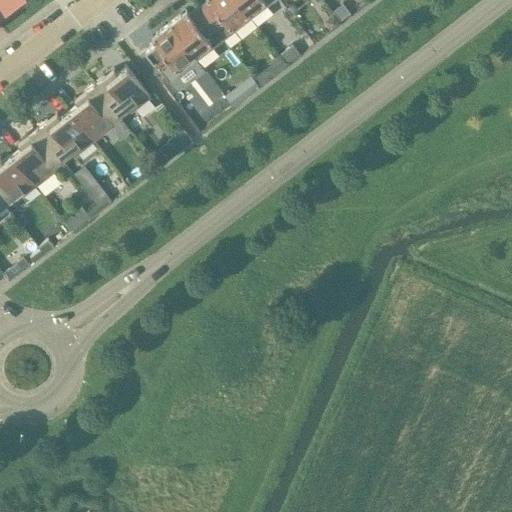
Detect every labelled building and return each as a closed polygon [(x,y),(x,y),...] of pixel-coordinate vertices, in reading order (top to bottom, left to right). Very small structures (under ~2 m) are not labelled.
[(0,0),(0,17),(22,0),(0,0)] [(234,31),(252,17),(238,0),(203,0),(198,4),(215,27),(224,38),(234,30),(234,31)] [(238,0),(252,17),(273,0),(238,0)] [(197,59),(215,45),(206,34),(215,27),(198,4),(189,12),(187,9),(169,23),(197,59)] [(144,48),(169,79),(197,59),(169,23),(152,36),(155,40),(144,48)] [(281,52),(290,63),(301,54),(292,43),(281,52)] [(117,71),(114,67),(94,82),(119,114),(128,107),(131,111),(151,95),(126,64),(117,71)] [(254,69),(230,95),(241,105),(265,79),(254,69)] [(78,101),(69,108),(93,140),(113,125),(110,121),(119,114),(94,82),(75,97),(78,101)] [(182,85),(172,92),(177,100),(187,92),(182,85)] [(60,115),(57,111),(37,126),(62,158),(71,151),(74,155),(93,140),(69,108),(60,115)] [(21,145),(12,152),(36,184),(56,169),(53,165),(62,158),(37,126),(18,141),(21,145)] [(168,157),(161,149),(151,156),(158,165),(168,157)] [(0,155),(0,195),(5,202),(14,195),(17,199),(36,184),(12,152),(3,159),(0,155)] [(142,163),(148,172),(158,165),(151,156),(142,163)] [(107,196),(97,204),(101,208),(110,200),(107,196)] [(87,212),(91,216),(101,208),(97,204),(87,212)] [(54,245),(48,237),(38,245),(40,248),(44,253),(54,245)] [(40,248),(30,255),(34,260),(44,253),(40,248)]
